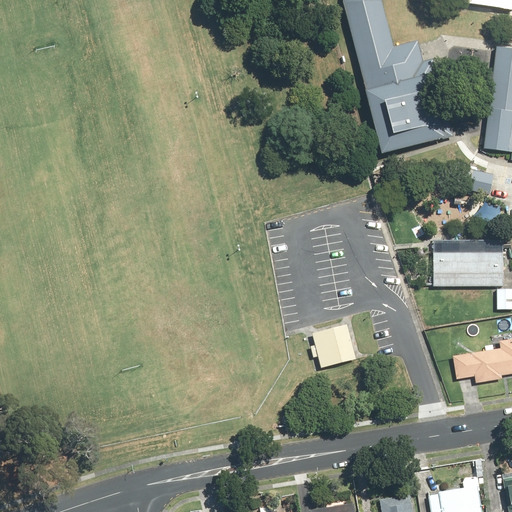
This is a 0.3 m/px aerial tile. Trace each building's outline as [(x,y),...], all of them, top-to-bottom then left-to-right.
[(338,0),(337,8),(383,162),(448,142),(440,119),(402,132),(393,108),(435,95),(420,44),(396,51),(383,8),(384,0),(338,0)] [(511,48),(495,46),(481,150),(511,154),(511,48)] [(496,175),(470,170),(465,189),(492,195),(496,175)] [(508,250),(433,250),(433,287),(508,287),(508,250)] [(511,289),(499,289),(498,311),(511,311),(511,289)] [(343,327),(310,337),(321,370),(354,360),(343,327)] [(455,356),(458,380),(476,377),(477,384),(505,380),(504,376),(511,374),(511,339),(509,340),(508,334),(491,336),(492,345),(486,345),(487,352),(455,356)] [(428,484),(432,511),(482,511),(477,478),(442,484),(441,481),(428,484)] [(380,501),(382,511),(416,511),(413,495),(380,501)] [(357,511),(355,501),(311,510),(311,511),(357,511)]
